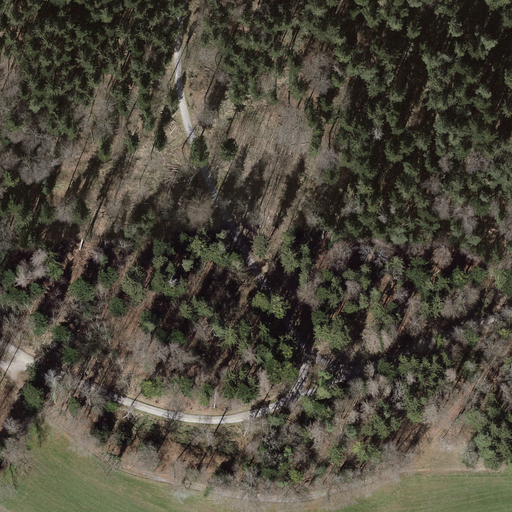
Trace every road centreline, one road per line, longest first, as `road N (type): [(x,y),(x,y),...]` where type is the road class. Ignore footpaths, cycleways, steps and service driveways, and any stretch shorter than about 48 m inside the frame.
road 1 (track): [(7,365),(77,438),(123,469),(180,484),(305,500),(383,478),(511,472)]
road 2 (track): [(30,359),(162,413),(230,419),(511,309)]
road 3 (track): [(296,396),(305,349),(237,236),(189,130),(178,73),(183,0)]
road 4 (track): [(383,478),(511,351)]
